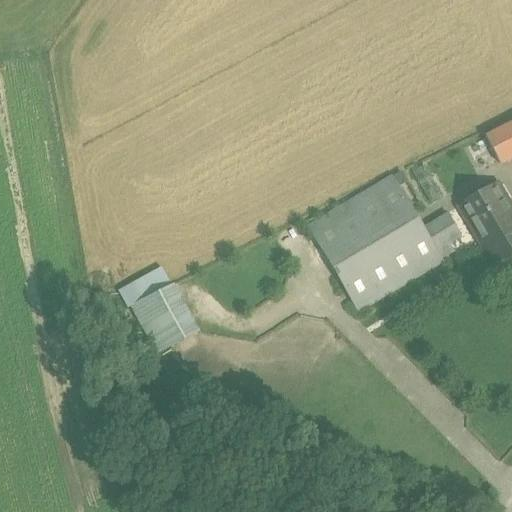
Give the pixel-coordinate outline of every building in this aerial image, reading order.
[(486,138),(499,162),(501,165),(511,159),(511,120),(485,135),(486,138)] [(392,177),(308,227),(358,312),(443,262),(437,251),(460,238),(447,215),(423,229),(398,188),(407,183),(401,174),(393,178),(392,177)] [(511,206),(498,183),(457,207),(492,268),(511,256),(511,206)] [(161,268),(118,292),(128,308),(171,285),(161,268)] [(163,351),(193,336),(199,332),(174,285),(130,308),(157,354),(163,351)]
